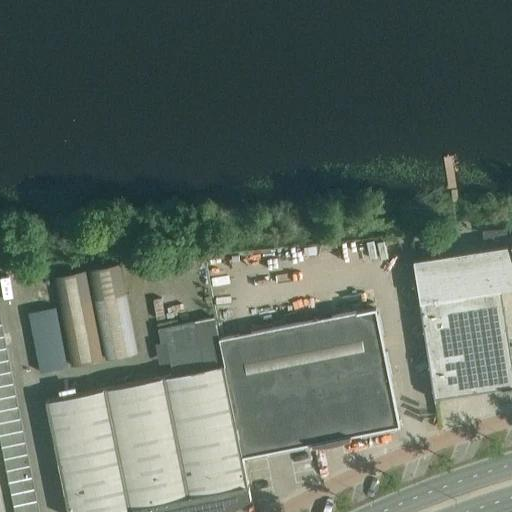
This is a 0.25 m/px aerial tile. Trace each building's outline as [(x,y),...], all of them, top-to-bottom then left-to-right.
[(434,396),(501,386),(511,383),(511,343),(503,287),(511,280),(511,260),(507,245),(413,259),(434,396)] [(137,350),(117,262),(88,269),(107,357),(137,350)] [(103,358),(84,270),(53,276),(72,364),(103,358)] [(219,337),(243,455),(310,442),(400,424),(376,305),(219,337)] [(55,306),(29,311),(41,372),(67,367),(55,306)] [(67,511),(104,511),(133,506),(245,484),(248,483),(243,455),(219,337),(215,316),(178,324),(177,319),(157,323),(161,342),(167,340),(173,374),(45,399),(67,511)] [(0,360),(9,359),(6,347),(0,348),(0,360)] [(0,360),(0,372),(11,371),(9,359),(0,360)] [(0,384),(13,382),(11,371),(0,372),(0,384)] [(0,384),(0,397),(16,394),(13,382),(0,384)] [(0,409),(18,406),(16,394),(0,397),(0,409)] [(18,406),(0,409),(0,421),(20,418),(18,406)] [(0,421),(0,433),(23,429),(20,418),(0,421)] [(25,441),(23,429),(0,433),(0,439),(1,446),(25,441)] [(27,453),(25,441),(1,446),(4,458),(27,453)] [(27,453),(4,458),(6,469),(30,465),(27,453)] [(6,469),(8,481),(32,476),(30,465),(6,469)] [(34,488),(32,476),(8,481),(11,493),(34,488)] [(246,487),(245,484),(133,506),(134,509),(130,510),(130,511),(224,511),(251,497),(249,486),(246,487)] [(11,493),(13,505),(37,500),(34,488),(11,493)] [(14,511),(38,511),(39,511),(38,507),(37,500),(13,505),(14,511)]
